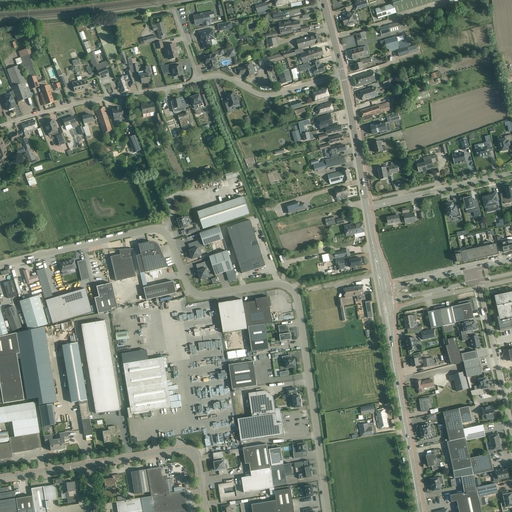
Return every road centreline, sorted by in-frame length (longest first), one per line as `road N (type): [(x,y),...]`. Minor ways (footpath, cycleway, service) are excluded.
road 1 (unclassified): [(0,264),(157,228),(191,291),(289,286),(298,294),(328,511)]
road 2 (residential): [(0,126),(198,80)]
road 3 (residential): [(198,80),(219,76),(275,95),(343,74)]
road 4 (residential): [(511,429),(479,281)]
road 5 (tertiary): [(419,511),(393,362)]
road 6 (unclassified): [(366,206),(511,172)]
road 7 (tertiary): [(366,206),(343,74)]
